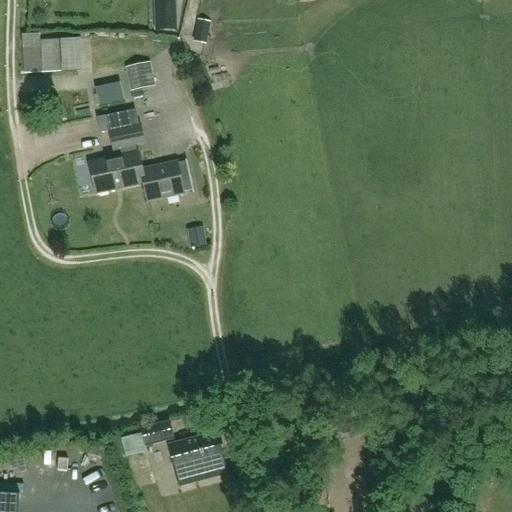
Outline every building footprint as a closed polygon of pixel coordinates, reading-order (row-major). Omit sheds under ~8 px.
[(177,0),(156,0),(158,31),(179,30),(177,0)] [(200,30),(199,50),(209,50),(210,31),(200,30)] [(65,41),(40,42),(39,36),(21,37),(23,75),(40,74),(66,73),(65,41)] [(145,64),(125,68),(130,92),(150,88),(145,64)] [(100,135),(108,133),(112,151),(113,151),(114,159),(88,165),(95,195),(143,185),(144,184),(141,171),(138,154),(128,156),(127,148),(143,145),(139,126),(137,126),(134,112),(105,118),(97,120),(100,135)] [(144,184),(143,185),(147,203),(183,195),(176,164),(141,171),(144,184)] [(206,246),(203,230),(190,233),(193,249),(206,246)] [(320,418),(333,443),(351,433),(338,409),(320,418)] [(172,439),(168,424),(141,431),(145,446),(172,439)] [(168,447),(178,486),(225,474),(215,435),(168,447)] [(0,511),(19,511),(20,496),(0,494),(0,511)]
